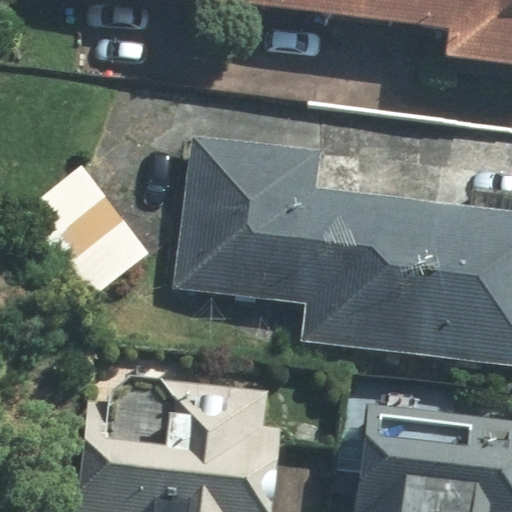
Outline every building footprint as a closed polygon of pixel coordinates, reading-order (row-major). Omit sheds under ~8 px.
[(511,0),(128,0),(450,36),(446,66),(511,73),(511,0)] [(321,154),(192,139),(173,294),(301,309),(297,346),(511,372),(511,218),(317,195),(321,154)] [(150,263),(79,166),(23,207),(93,304),(150,263)] [(273,511),(282,436),(264,434),(268,398),(142,385),(138,424),(83,418),(73,511),(273,511)] [(511,511),(511,429),(350,411),(338,511),(511,511)]
